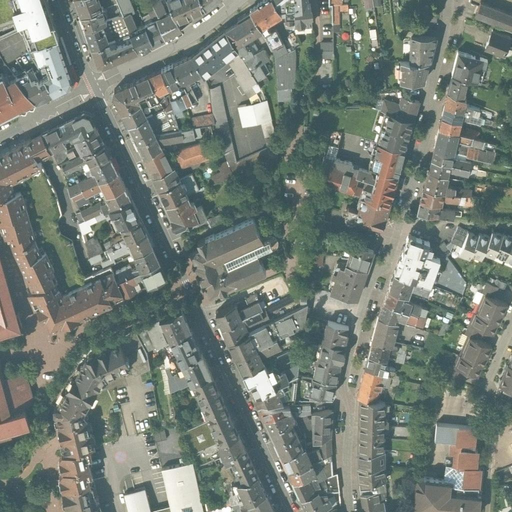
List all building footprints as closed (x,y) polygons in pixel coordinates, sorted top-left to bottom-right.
[(0,0),(0,27),(12,23),(19,20),(27,48),(58,37),(54,24),(55,23),(47,0),(0,0)] [(75,0),(81,15),(102,7),(99,0),(75,0)] [(133,7),(129,0),(117,0),(118,0),(117,0),(121,9),(122,9),(122,10),(124,15),(131,12),(131,13),(134,12),(133,7)] [(171,13),(166,15),(165,11),(160,0),(151,0),(154,5),(159,17),(168,35),(180,29),(172,9),(169,10),(171,13)] [(167,0),(172,9),(180,29),(205,8),(201,0),(167,0)] [(263,0),(257,4),(258,5),(249,10),(250,11),(259,27),(261,29),(263,35),(270,31),(266,23),(281,14),(272,0),(263,0)] [(295,0),(272,0),(281,14),(281,16),(285,16),(285,21),(294,21),(293,7),(294,7),(294,0),(296,0),(295,0)] [(294,21),(294,31),(312,30),(311,16),(312,16),(311,9),(310,9),(309,2),(307,2),(306,0),(295,0),(296,0),(294,0),(294,7),(293,7),(294,21)] [(509,13),(480,2),(475,16),(504,27),(509,13)] [(337,5),(332,5),(333,23),(339,23),(339,10),(348,9),(347,4),(337,5)] [(159,17),(154,5),(147,7),(153,20),(159,17)] [(430,6),(421,6),(420,16),(430,16),(430,6)] [(81,15),(85,28),(107,20),(102,7),(81,15)] [(259,27),(250,11),(237,19),(238,20),(225,28),(225,29),(238,51),(245,62),(254,56),(250,49),(247,48),(244,44),(253,39),(256,38),(255,33),(261,29),(259,27)] [(131,12),(124,15),(130,28),(129,28),(130,31),(137,28),(131,13),(131,12)] [(124,15),(118,17),(125,35),(131,33),(130,31),(129,28),(130,28),(124,15)] [(153,20),(145,24),(153,43),(168,36),(168,35),(159,17),(153,20)] [(107,20),(85,28),(92,46),(109,41),(107,36),(116,33),(115,29),(112,19),(107,20)] [(16,33),(0,40),(0,57),(4,64),(12,74),(21,69),(16,60),(20,57),(26,66),(34,61),(27,48),(19,20),(12,23),(16,33)] [(137,28),(130,31),(131,33),(138,50),(153,43),(145,24),(137,28)] [(287,51),(275,28),(270,31),(263,35),(274,55),(277,88),(291,87),(291,91),(295,90),(294,48),(287,52),(287,51)] [(225,29),(193,54),(202,72),(203,75),(226,57),(224,54),(230,50),(232,54),(238,51),(225,29)] [(510,36),(492,29),(485,48),(503,55),(506,47),(509,40),(510,36)] [(116,45),(114,39),(109,41),(92,46),(98,63),(102,65),(138,50),(131,33),(125,35),(124,36),(126,42),(116,45)] [(436,37),(411,36),(410,62),(429,62),(436,37)] [(58,37),(27,48),(34,61),(43,76),(45,79),(54,93),(55,94),(70,86),(72,80),(58,37)] [(260,50),(259,49),(253,39),(244,44),(247,48),(250,49),(254,56),(262,51),(261,50),(260,50)] [(333,41),(320,41),(320,58),(333,58),(333,41)] [(254,56),(245,62),(249,69),(258,64),(263,61),(268,57),(269,56),(263,47),(259,49),(260,50),(261,50),(262,51),(254,56)] [(245,62),(238,51),(232,54),(235,59),(230,62),(237,74),(236,75),(244,88),(256,80),(249,69),(245,62)] [(457,52),(452,75),(467,79),(482,82),(487,59),(457,52)] [(193,54),(187,57),(173,64),(182,82),(186,80),(189,82),(190,84),(196,81),(194,79),(196,78),(195,75),(202,72),(193,54)] [(258,64),(265,75),(270,71),(263,61),(258,64)] [(410,62),(400,62),(400,82),(409,82),(409,80),(425,80),(429,62),(410,62)] [(182,82),(173,64),(161,70),(169,87),(168,88),(170,101),(178,97),(174,86),(182,82)] [(258,64),(249,69),(256,80),(265,75),(258,64)] [(32,68),(15,77),(36,101),(44,97),(44,98),(54,93),(45,79),(39,82),(32,68)] [(161,69),(148,75),(159,98),(160,99),(165,96),(162,90),(169,87),(161,70),(161,69)] [(2,73),(0,74),(0,120),(21,110),(6,82),(2,73)] [(147,75),(114,89),(112,94),(113,94),(122,112),(140,103),(136,94),(144,91),(149,102),(150,102),(159,98),(148,75),(147,75)] [(256,80),(261,88),(270,83),(265,75),(256,80)] [(467,79),(452,75),(447,92),(463,98),(467,79)] [(36,101),(15,77),(6,82),(21,110),(37,102),(36,101)] [(190,84),(189,82),(186,80),(182,82),(186,93),(187,92),(192,102),(198,99),(190,84)] [(256,80),(244,88),(248,96),(261,88),(256,80)] [(219,86),(210,88),(213,113),(214,123),(217,135),(229,165),(233,174),(278,154),(276,137),(271,120),(261,122),(266,138),(267,148),(235,162),(234,156),(219,86)] [(291,87),(277,88),(278,101),(291,99),(291,91),(291,87)] [(267,100),(261,88),(248,96),(251,103),(257,102),(261,122),(271,120),(267,100)] [(186,93),(182,95),(186,105),(192,102),(187,92),(186,93)] [(463,98),(447,92),(446,97),(444,106),(463,110),(478,115),(479,110),(468,106),(464,106),(466,99),(463,98)] [(324,94),(316,93),(315,100),(322,101),(324,94)] [(178,97),(170,101),(172,109),(173,109),(174,111),(186,105),(182,95),(178,97)] [(171,109),(165,96),(160,99),(164,107),(166,111),(171,109)] [(419,101),(401,96),(399,104),(384,99),(381,110),(383,110),(388,112),(413,120),(419,101)] [(149,102),(145,101),(140,103),(146,115),(164,107),(160,99),(159,98),(150,102),(149,102)] [(251,103),(238,106),(242,126),(261,122),(257,102),(251,103)] [(140,103),(122,112),(128,124),(146,115),(140,103)] [(463,110),(444,106),(442,117),(460,122),(461,118),(463,110)] [(164,107),(146,115),(155,134),(179,129),(174,111),(173,109),(172,109),(171,109),(166,111),(164,107)] [(358,107),(358,110),(349,110),(342,133),(377,142),(379,142),(381,135),(376,133),(383,110),(381,110),(372,107),(358,107)] [(478,115),(463,110),(461,118),(481,122),(482,117),(478,115)] [(83,112),(42,132),(50,150),(63,143),(65,142),(63,137),(72,133),(75,138),(96,127),(89,113),(83,112)] [(413,120),(388,112),(381,135),(379,142),(404,149),(413,120)] [(213,113),(191,117),(193,126),(211,123),(214,123),(213,113)] [(155,134),(146,115),(128,124),(136,142),(155,134)] [(460,122),(442,117),(439,128),(464,134),(465,130),(459,129),(460,122)] [(193,126),(193,127),(194,136),(213,133),(211,123),(193,126)] [(312,126),(304,126),(304,137),(312,137),(312,126)] [(96,127),(75,138),(79,146),(67,152),(70,158),(79,154),(92,147),(103,142),(96,127)] [(193,127),(181,129),(183,138),(194,136),(193,127)] [(464,134),(439,128),(434,147),(453,152),(456,138),(459,141),(471,144),(473,137),(464,134)] [(179,129),(155,134),(159,141),(166,139),(169,140),(183,138),(181,129),(179,129)] [(479,133),(465,129),(465,130),(464,134),(473,137),(477,138),(479,133)] [(42,132),(30,138),(37,151),(35,152),(37,156),(50,150),(42,132)] [(155,134),(136,142),(143,156),(162,146),(161,146),(159,141),(155,134)] [(477,138),(473,137),(471,144),(480,146),(482,140),(477,138)] [(14,146),(0,153),(0,218),(5,235),(10,234),(14,248),(33,288),(28,290),(32,298),(37,296),(40,303),(36,305),(42,316),(48,313),(51,320),(58,317),(61,324),(80,315),(78,312),(81,310),(83,314),(124,295),(117,280),(110,266),(92,274),(92,273),(78,279),(74,270),(56,233),(37,239),(33,225),(58,218),(61,212),(56,193),(37,156),(35,152),(37,151),(30,138),(14,146)] [(471,144),(459,141),(456,138),(453,152),(466,155),(468,147),(470,148),(471,144)] [(204,140),(175,150),(177,155),(179,164),(180,166),(209,156),(204,140)] [(495,144),(482,140),(480,146),(486,147),(485,150),(493,152),(495,144)] [(92,147),(79,154),(83,160),(85,159),(86,157),(89,158),(92,165),(110,156),(103,142),(92,147)] [(327,142),(323,155),(324,155),(334,158),(338,145),(327,142)] [(379,142),(377,142),(374,154),(374,155),(371,167),(377,169),(397,174),(404,149),(379,142)] [(67,152),(63,143),(50,150),(58,164),(62,162),(70,158),(67,152)] [(162,146),(143,156),(153,176),(172,167),(179,164),(177,155),(167,158),(164,151),(162,146)] [(453,152),(434,147),(431,159),(469,169),(471,163),(454,158),(451,159),(453,152)] [(470,148),(468,147),(466,155),(485,160),(493,162),(494,162),(494,161),(493,160),(495,152),(493,152),(485,150),(485,152),(470,148)] [(70,158),(62,162),(66,171),(83,162),(83,160),(79,154),(70,158)] [(334,158),(324,155),(321,164),(318,184),(353,193),(354,188),(357,177),(356,176),(358,169),(358,168),(352,166),(352,165),(351,164),(334,158)] [(80,180),(67,185),(70,193),(81,188),(117,171),(110,156),(92,165),(90,166),(91,169),(93,171),(95,170),(96,174),(94,175),(92,174),(80,180)] [(66,171),(64,171),(66,178),(76,173),(83,169),(90,166),(92,165),(89,158),(86,157),(85,159),(83,160),(83,162),(66,171)] [(469,169),(431,159),(427,174),(446,178),(449,169),(451,171),(468,176),(469,169)] [(229,165),(223,168),(227,177),(233,174),(229,165)] [(172,167),(153,176),(159,188),(167,184),(180,179),(176,170),(174,171),(172,167)] [(397,174),(377,169),(374,178),(371,177),(372,175),(370,173),(358,169),(356,176),(357,177),(373,181),(394,187),(397,174),(396,174),(397,174)] [(476,170),(469,169),(468,176),(475,177),(476,170)] [(117,171),(81,188),(84,195),(85,195),(103,187),(105,192),(102,193),(104,195),(114,190),(124,185),(117,171)] [(76,173),(66,178),(67,185),(80,180),(76,173)] [(167,184),(159,188),(160,192),(159,193),(159,195),(160,197),(161,199),(163,202),(165,201),(166,204),(187,195),(199,189),(192,173),(180,179),(167,184)] [(446,178),(427,174),(423,188),(443,193),(455,194),(456,188),(450,187),(451,186),(445,185),(447,179),(446,178)] [(299,193),(300,181),(287,181),(286,193),(299,193)] [(394,187),(373,181),(370,192),(363,190),(361,196),(362,196),(388,204),(391,194),(392,194),(394,187)] [(114,190),(104,195),(105,198),(108,197),(111,203),(109,204),(108,202),(106,202),(101,204),(100,202),(80,211),(84,220),(94,215),(105,210),(130,198),(124,185),(114,190)] [(81,188),(70,193),(72,201),(74,200),(84,195),(81,188)] [(363,190),(354,188),(353,193),(361,196),(363,190)] [(423,188),(419,200),(438,203),(441,203),(442,196),(443,193),(423,188)] [(471,189),(456,188),(455,194),(459,195),(470,196),(471,189)] [(84,195),(74,200),(77,207),(88,202),(85,195),(84,195)] [(187,195),(166,204),(166,205),(171,216),(176,228),(197,219),(200,219),(203,218),(205,214),(198,198),(190,202),(187,195)] [(470,196),(459,195),(458,201),(458,205),(478,207),(479,197),(470,196)] [(388,204),(362,196),(360,206),(357,205),(355,209),(348,207),(345,217),(346,221),(352,222),(356,220),(356,219),(381,226),(384,217),(388,204)] [(130,198),(105,210),(108,216),(110,215),(112,214),(114,217),(118,226),(120,225),(139,217),(130,198)] [(438,203),(419,200),(419,204),(418,204),(416,212),(446,216),(447,209),(442,208),(437,210),(438,203)] [(461,211),(447,209),(446,216),(453,217),(454,216),(461,216),(461,211)] [(105,210),(94,215),(96,221),(108,216),(105,210)] [(80,211),(76,214),(80,222),(84,220),(80,211)] [(219,214),(207,219),(210,226),(222,220),(219,214)] [(84,220),(80,222),(82,228),(96,221),(94,215),(84,220)] [(252,216),(214,234),(213,233),(204,237),(197,240),(199,245),(190,250),(194,261),(192,262),(202,283),(204,282),(209,293),(219,289),(220,291),(228,287),(227,285),(235,281),(235,283),(266,269),(257,250),(266,246),(266,245),(271,243),(268,235),(263,238),(259,230),(252,216)] [(139,217),(120,225),(124,233),(110,240),(113,246),(146,231),(139,217)] [(331,223),(319,221),(318,229),(330,230),(331,223)] [(468,231),(457,226),(455,231),(466,236),(468,232),(468,231)] [(146,231),(113,246),(116,253),(130,247),(131,249),(129,250),(132,255),(134,254),(152,246),(146,231)] [(466,236),(455,231),(453,237),(464,241),(466,236)] [(474,235),(468,232),(466,236),(464,241),(461,247),(459,252),(469,257),(471,253),(478,237),(477,237),(474,235)] [(496,233),(492,232),(490,237),(483,251),(484,252),(494,256),(495,253),(502,235),(496,233)] [(483,235),(479,233),(477,237),(478,237),(471,253),(481,258),(484,252),(483,251),(490,237),(484,234),(483,235)] [(507,235),(503,233),(502,235),(495,253),(505,258),(511,240),(511,236),(508,234),(507,235)] [(464,241),(453,237),(450,242),(453,243),(461,247),(464,241)] [(346,241),(341,257),(348,257),(353,243),(346,241)] [(446,245),(443,242),(439,246),(447,256),(451,252),(446,245)] [(373,250),(353,243),(348,257),(346,263),(366,269),(373,250)] [(113,246),(104,250),(107,257),(116,253),(113,246)] [(152,246),(134,254),(135,257),(132,258),(135,266),(132,268),(130,264),(115,271),(119,279),(159,260),(152,246)] [(423,253),(404,246),(402,250),(399,259),(434,272),(436,268),(434,267),(434,265),(424,261),(419,262),(423,253)] [(99,253),(88,258),(91,264),(102,259),(99,253)] [(112,258),(101,263),(103,268),(114,263),(112,258)] [(0,437),(11,434),(10,431),(24,427),(23,424),(29,422),(24,405),(30,403),(33,402),(25,372),(21,373),(20,371),(2,376),(0,368),(0,361),(1,361),(0,358),(0,331),(15,327),(12,315),(16,313),(0,259),(0,437)] [(434,272),(399,259),(398,263),(397,263),(395,269),(396,269),(394,272),(413,279),(416,271),(419,274),(430,278),(430,276),(433,277),(434,272)] [(119,279),(117,280),(124,295),(148,284),(148,285),(149,284),(157,281),(158,281),(158,280),(165,277),(166,277),(159,260),(119,279)] [(366,269),(346,263),(336,263),(332,275),(336,276),(330,293),(356,298),(361,283),(362,283),(366,269)] [(447,269),(440,267),(436,267),(436,268),(434,272),(445,276),(447,269)] [(413,279),(394,272),(393,276),(390,284),(389,287),(404,293),(407,294),(410,286),(419,289),(422,282),(413,279)] [(506,283),(496,278),(494,284),(497,286),(504,288),(506,283)] [(494,284),(486,281),(484,286),(495,291),(497,286),(494,284)] [(430,285),(422,282),(419,289),(427,292),(430,285)] [(495,291),(484,286),(482,292),(483,292),(493,297),(495,291)] [(404,293),(389,287),(383,302),(418,313),(421,306),(421,305),(412,302),(412,301),(402,298),(404,293)] [(493,297),(483,292),(478,302),(489,307),(491,306),(493,307),(494,310),(496,311),(497,310),(501,312),(503,308),(504,308),(506,308),(507,305),(507,303),(493,297)] [(245,299),(235,304),(239,311),(240,310),(241,309),(240,309),(258,300),(255,293),(245,298),(245,299)] [(235,303),(215,312),(222,326),(259,309),(262,307),(258,300),(240,309),(241,309),(240,310),(239,311),(235,304),(235,303)] [(418,313),(383,302),(378,316),(396,320),(397,319),(394,318),(395,316),(405,319),(405,318),(415,321),(418,313)] [(493,307),(491,306),(489,307),(478,302),(474,312),(484,316),(485,318),(486,319),(489,318),(491,318),(491,320),(496,321),(497,322),(498,323),(500,322),(501,319),(500,317),(499,317),(501,312),(497,310),(496,311),(494,310),(493,307)] [(265,323),(272,339),(277,338),(303,325),(306,304),(271,321),(265,323)] [(427,308),(421,306),(418,313),(424,315),(427,308)] [(181,308),(160,317),(170,340),(172,339),(190,330),(181,309),(182,308),(181,308)] [(259,309),(222,326),(228,341),(248,332),(248,331),(244,324),(248,323),(248,324),(263,317),(259,309)] [(491,318),(489,318),(486,319),(485,318),(484,316),(474,312),(473,311),(469,322),(480,327),(493,332),(494,331),(496,328),(495,326),(494,326),(496,321),(491,320),(491,318)] [(424,315),(418,313),(415,321),(421,323),(421,324),(423,325),(423,322),(422,322),(423,317),(426,318),(426,316),(424,315)] [(396,320),(378,316),(372,337),(390,341),(392,342),(398,321),(396,320)] [(160,317),(135,329),(146,350),(162,343),(170,340),(160,317)] [(348,327),(327,321),(322,341),(331,343),(343,346),(348,327)] [(449,323),(443,321),(437,333),(444,335),(449,323)] [(480,327),(469,322),(467,327),(478,332),(480,327)] [(265,323),(248,331),(248,332),(228,341),(235,356),(272,339),(265,323)] [(478,332),(467,327),(464,333),(467,334),(475,337),(478,332)] [(146,350),(135,329),(117,337),(130,364),(134,374),(149,367),(146,350)] [(190,330),(172,339),(182,361),(200,353),(193,336),(190,330)] [(437,333),(430,331),(425,350),(435,352),(444,335),(437,333)] [(475,337),(467,334),(463,344),(474,349),(476,348),(477,349),(478,352),(480,352),(481,352),(486,354),(487,349),(489,350),(490,349),(492,346),(491,344),(475,337)] [(390,341),(372,337),(368,353),(386,357),(388,350),(398,352),(399,353),(400,349),(401,347),(389,344),(390,341)] [(272,339),(235,356),(242,371),(263,361),(262,359),(259,352),(261,351),(264,353),(280,346),(280,344),(282,343),(280,338),(278,339),(277,338),(272,339)] [(182,361),(172,339),(170,340),(162,343),(172,365),(174,364),(182,361)] [(322,341),(320,340),(318,347),(320,348),(318,358),(339,364),(342,352),(329,349),(331,343),(322,341)] [(119,342),(95,353),(106,375),(130,364),(119,342)] [(477,349),(476,348),(474,349),(463,344),(459,353),(459,354),(468,358),(469,360),(471,360),(474,359),(475,360),(476,361),(480,363),(481,364),(482,364),(484,364),(485,361),(485,359),(484,358),(486,354),(481,352),(480,352),(478,352),(477,349)] [(400,349),(399,353),(398,352),(396,360),(403,362),(406,350),(400,349)] [(182,361),(174,364),(176,368),(183,365),(191,382),(193,381),(211,372),(201,352),(200,353),(182,361)] [(95,353),(85,357),(75,375),(96,388),(102,377),(106,375),(95,353)] [(386,357),(368,353),(364,369),(382,373),(382,371),(393,374),(395,368),(389,367),(384,365),(386,357)] [(471,360),(469,360),(468,358),(459,354),(459,353),(457,353),(453,363),(464,368),(477,373),(479,373),(480,370),(479,368),(478,367),(480,363),(476,361),(475,360),(474,359),(471,360)] [(318,358),(313,377),(336,381),(339,364),(318,358)] [(263,361),(242,371),(253,395),(286,381),(288,379),(285,371),(280,373),(278,369),(272,367),(267,370),(263,361)] [(464,368),(453,363),(451,369),(462,374),(464,368)] [(183,365),(176,368),(174,364),(172,365),(165,369),(169,376),(168,377),(169,382),(170,391),(191,382),(183,365)] [(421,374),(418,373),(416,381),(422,383),(428,368),(423,367),(421,374)] [(382,373),(364,369),(362,378),(381,383),(388,385),(388,387),(395,389),(397,377),(391,376),(391,375),(382,373)] [(462,374),(451,369),(449,374),(460,379),(462,374)] [(211,372),(193,381),(210,419),(184,431),(193,452),(202,448),(238,431),(211,372)] [(511,377),(511,375),(510,375),(508,375),(504,373),(502,377),(501,377),(499,378),(498,381),(498,383),(511,388),(511,377)] [(96,388),(75,375),(67,388),(89,401),(96,388)] [(336,381),(313,377),(312,377),(311,383),(310,382),(308,388),(310,388),(308,393),(309,393),(321,396),(321,395),(325,396),(325,395),(332,397),(332,395),(333,395),(335,391),(334,390),(336,381)] [(381,383),(362,378),(357,396),(359,397),(375,400),(377,394),(378,394),(379,391),(377,391),(378,388),(380,388),(381,383)] [(286,381),(253,395),(257,404),(261,403),(282,402),(277,390),(279,391),(288,387),(286,381)] [(418,383),(410,381),(408,391),(416,392),(418,383)] [(395,389),(388,387),(386,397),(393,399),(395,389)] [(89,401),(67,388),(55,409),(59,425),(86,418),(84,409),(89,401)] [(325,396),(321,395),(321,396),(309,393),(309,402),(332,402),(332,397),(325,395),(325,396)] [(375,400),(359,397),(359,411),(384,412),(384,402),(375,400)] [(289,406),(259,407),(261,411),(264,418),(290,410),(289,406)] [(332,409),(311,414),(312,420),(312,429),(313,443),(330,436),(332,409)] [(290,410),(264,418),(270,430),(295,418),(299,416),(307,415),(310,414),(310,410),(290,410)] [(384,412),(359,411),(358,424),(384,425),(384,412)] [(307,415),(299,416),(295,418),(297,423),(301,433),(312,429),(312,420),(307,420),(307,415)] [(86,418),(59,425),(62,438),(89,431),(86,418)] [(295,418),(270,430),(282,456),(297,450),(304,447),(306,446),(304,440),(300,442),(292,425),(297,423),(295,418)] [(443,480),(416,477),(415,493),(416,493),(414,508),(448,511),(478,511),(480,494),(481,494),(484,467),(475,466),(477,450),(473,449),(475,426),(436,422),(435,439),(451,440),(451,453),(454,453),(452,465),(444,471),(443,480)] [(384,425),(358,424),(358,437),(383,438),(384,425)] [(89,431),(62,438),(66,451),(66,452),(87,447),(93,445),(89,431)] [(238,431),(202,448),(204,453),(220,446),(224,455),(244,446),(238,431)] [(383,438),(358,437),(358,450),(383,449),(383,438)] [(224,455),(223,456),(226,463),(227,463),(232,461),(237,472),(239,471),(240,474),(234,476),(236,482),(249,479),(258,474),(244,446),(224,455)] [(330,446),(319,450),(323,459),(331,455),(330,446)] [(87,447),(66,452),(66,451),(62,452),(59,457),(62,471),(59,476),(62,489),(93,481),(88,458),(90,458),(87,447)] [(383,449),(358,450),(357,466),(384,464),(383,449)] [(297,450),(282,456),(282,457),(281,457),(283,461),(284,461),(289,472),(304,466),(302,461),(298,454),(297,450)] [(319,450),(306,455),(309,461),(307,462),(306,460),(302,461),(304,466),(311,463),(311,464),(319,461),(323,459),(319,450)] [(323,459),(319,461),(321,466),(331,462),(331,455),(323,459)] [(223,456),(214,459),(216,466),(219,465),(221,472),(229,468),(227,463),(226,463),(223,456)] [(321,466),(319,461),(311,464),(316,474),(314,475),(317,482),(324,479),(326,478),(321,466)] [(203,511),(192,462),(161,469),(170,509),(171,511),(203,511)] [(311,463),(304,466),(289,472),(294,483),(314,475),(316,474),(311,464),(311,463)] [(384,464),(357,466),(359,480),(369,479),(384,478),(384,464)] [(236,482),(232,483),(234,491),(241,488),(244,496),(245,497),(246,496),(248,500),(266,492),(264,488),(260,478),(259,479),(258,474),(249,479),(236,482)] [(326,478),(324,479),(327,488),(326,488),(327,490),(339,489),(337,474),(326,478)] [(314,475),(294,483),(301,499),(317,492),(321,490),(317,482),(314,475)] [(384,478),(369,479),(370,490),(382,488),(382,490),(385,490),(384,485),(385,485),(384,482),(385,482),(384,478)] [(324,479),(317,482),(321,490),(326,488),(327,488),(324,479)] [(369,479),(359,480),(360,491),(370,490),(369,479)] [(100,511),(93,481),(62,489),(67,511),(100,511)] [(157,511),(151,511),(146,488),(124,494),(128,511),(171,511),(170,509),(157,511)] [(382,490),(360,494),(363,511),(380,511),(386,511),(384,501),(386,501),(385,490),(382,490)] [(266,492),(248,500),(252,509),(253,511),(270,511),(274,510),(266,492)] [(327,495),(319,495),(317,492),(301,499),(306,511),(316,511),(319,511),(331,505),(329,498),(328,498),(327,495)]
